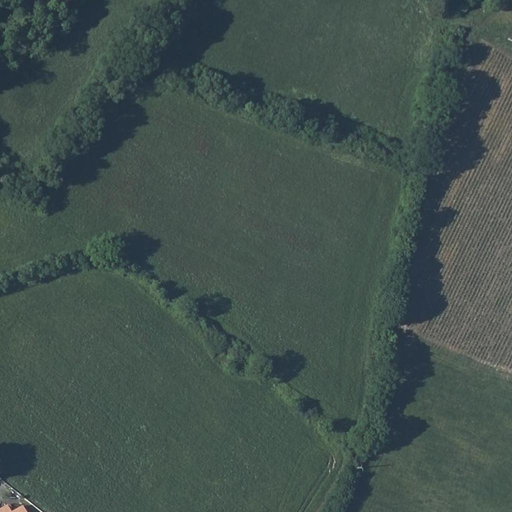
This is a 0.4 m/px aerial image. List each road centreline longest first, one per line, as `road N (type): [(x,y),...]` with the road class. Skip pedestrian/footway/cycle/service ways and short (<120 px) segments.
road 1 (track): [(345,511),(385,440),(434,161),(479,0)]
road 2 (track): [(511,377),(399,333)]
